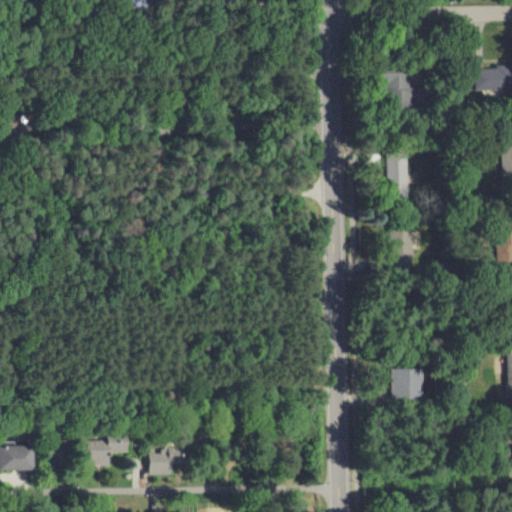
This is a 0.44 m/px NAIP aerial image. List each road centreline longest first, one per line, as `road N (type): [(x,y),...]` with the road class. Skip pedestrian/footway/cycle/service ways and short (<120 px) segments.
road 1 (tertiary): [(340,511),(329,0)]
road 2 (residential): [(340,487),(0,492)]
road 3 (residential): [(331,15),(511,13)]
